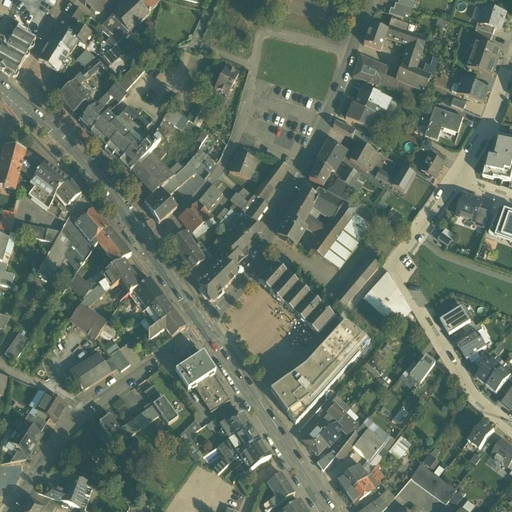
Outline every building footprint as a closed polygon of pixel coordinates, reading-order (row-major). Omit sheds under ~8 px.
[(0,0),(0,19),(2,20),(1,23),(0,22),(0,41),(3,43),(16,11),(10,5),(8,10),(4,9),(6,2),(4,0),(0,0)] [(77,0),(77,1),(97,17),(111,0),(77,0)] [(129,0),(111,17),(128,35),(149,15),(147,14),(134,0),(129,0)] [(156,5),(151,0),(134,0),(147,14),(156,5)] [(414,4),(403,0),(399,0),(397,6),(412,10),(414,4)] [(397,6),(395,5),(393,11),(390,10),(388,16),(402,20),(404,15),(410,17),(412,10),(397,6)] [(73,7),(67,17),(77,24),(83,14),(73,7)] [(506,14),(485,7),(480,24),(479,25),(495,30),(497,31),(499,24),(502,25),(506,14)] [(3,44),(8,47),(18,30),(27,35),(26,37),(35,43),(16,11),(3,43),(3,44)] [(111,17),(102,26),(109,33),(115,38),(121,42),(128,35),(111,17)] [(407,27),(391,21),(388,28),(405,34),(407,27)] [(495,30),(479,25),(480,24),(478,24),(476,31),(479,32),(493,36),(495,30)] [(386,33),(370,27),(363,46),(380,52),(385,39),(387,34),(386,33)] [(69,34),(59,28),(50,43),(59,49),(69,34)] [(69,34),(59,49),(68,55),(69,55),(77,43),(82,46),(89,36),(77,28),(72,36),(69,34)] [(405,34),(388,28),(386,33),(387,34),(385,39),(408,47),(409,47),(412,37),(405,34)] [(27,35),(18,30),(8,47),(3,44),(1,48),(2,48),(0,52),(0,69),(14,80),(35,43),(26,37),(27,35)] [(493,36),(479,32),(475,43),(477,43),(489,47),(493,36)] [(89,36),(82,46),(87,49),(93,39),(89,36)] [(424,41),(412,37),(409,47),(408,47),(407,51),(419,55),(424,41)] [(59,49),(50,43),(42,56),(39,62),(56,74),(68,55),(59,49)] [(489,47),(477,43),(467,69),(492,78),(501,52),(489,47)] [(113,50),(107,46),(97,55),(101,60),(108,54),(113,50)] [(123,56),(115,47),(113,50),(108,54),(116,62),(123,56)] [(419,55),(407,51),(402,66),(416,72),(421,56),(419,55)] [(95,62),(86,54),(83,54),(76,62),(85,70),(95,62)] [(101,60),(97,63),(102,69),(105,72),(116,62),(108,54),(101,60)] [(372,63),(360,58),(357,67),(368,71),(372,63)] [(97,63),(74,82),(74,84),(79,89),(85,83),(102,69),(97,63)] [(377,65),(372,63),(368,71),(374,74),(377,65)] [(136,65),(126,77),(133,84),(144,72),(136,65)] [(387,70),(377,65),(374,74),(384,78),(387,70)] [(416,72),(402,66),(395,83),(397,84),(413,90),(423,95),(430,78),(422,74),(416,72)] [(368,71),(357,67),(352,79),(364,83),(366,79),(368,71)] [(433,69),(425,67),(422,74),(430,78),(433,69)] [(239,75),(225,69),(221,77),(220,76),(219,77),(217,80),(218,81),(219,81),(214,90),(228,97),(230,92),(232,91),(231,90),(239,75)] [(374,74),(368,71),(366,79),(386,88),(386,90),(394,93),(395,90),(397,84),(395,83),(384,78),(374,74)] [(133,84),(126,77),(121,81),(128,89),(133,84)] [(128,89),(121,81),(116,86),(124,93),(128,89)] [(488,90),(463,81),(461,88),(460,88),(460,87),(455,86),(453,87),(451,92),(452,94),(458,96),(483,105),(488,90)] [(94,95),(85,83),(79,89),(89,100),(94,95)] [(79,89),(74,84),(58,97),(73,116),(79,111),(85,117),(95,107),(89,100),(79,89)] [(413,90),(397,84),(395,90),(410,98),(413,90)] [(124,93),(116,86),(108,94),(112,99),(119,105),(127,96),(124,93)] [(383,103),(361,92),(354,106),(365,111),(377,117),(383,103)] [(108,94),(95,107),(98,110),(101,106),(103,108),(112,99),(108,94)] [(466,105),(454,100),(451,107),(463,112),(466,105)] [(354,106),(352,105),(351,106),(346,119),(345,119),(345,120),(358,126),(365,111),(354,106)] [(85,117),(79,122),(91,134),(105,116),(98,110),(95,107),(85,117)] [(128,108),(115,123),(143,148),(145,146),(151,152),(156,147),(150,141),(145,136),(142,134),(134,126),(140,119),(128,108)] [(197,108),(189,122),(196,127),(205,112),(197,108)] [(188,122),(169,110),(163,121),(182,133),(188,122)] [(463,119),(435,110),(425,138),(437,142),(442,130),(458,135),(463,119)] [(377,117),(365,111),(358,126),(370,131),(377,117)] [(110,118),(107,115),(105,116),(91,134),(94,137),(107,150),(105,152),(130,174),(130,173),(132,172),(137,167),(151,152),(145,146),(143,148),(115,123),(110,118)] [(149,127),(140,119),(134,126),(142,134),(149,127)] [(355,133),(335,124),(333,130),(351,140),(355,133)] [(196,141),(201,145),(208,136),(202,132),(196,141)] [(154,136),(148,133),(145,136),(150,141),(153,137),(154,137),(154,136)] [(363,136),(355,133),(351,140),(359,144),(363,136)] [(382,141),(371,135),(368,140),(380,146),(382,141)] [(154,137),(153,137),(150,141),(156,147),(160,143),(154,137)] [(511,140),(508,140),(497,137),(493,158),(489,157),(483,182),(494,184),(495,181),(511,184),(511,181),(511,140)] [(335,149),(326,144),(321,153),(327,157),(325,160),(328,161),(335,149)] [(378,157),(359,144),(350,162),(367,174),(370,172),(381,156),(379,156),(378,157)] [(26,154),(5,148),(0,165),(0,187),(4,189),(6,190),(6,189),(15,192),(21,172),(21,170),(26,154)] [(441,155),(430,148),(426,154),(430,156),(431,156),(438,160),(441,155)] [(159,163),(166,154),(159,149),(153,159),(159,163)] [(345,155),(335,149),(328,161),(325,160),(327,157),(321,153),(316,163),(318,164),(331,172),(334,174),(337,167),(338,167),(345,155)] [(198,151),(196,155),(188,165),(194,171),(206,157),(198,151)] [(45,164),(26,154),(21,170),(35,177),(45,164)] [(256,162),(236,154),(229,174),(249,181),(256,162)] [(438,160),(431,156),(430,156),(421,172),(435,181),(445,164),(438,160)] [(70,183),(45,164),(35,177),(31,183),(36,187),(28,197),(48,212),(53,201),(56,195),(70,183)] [(278,164),(263,184),(272,191),(289,169),(278,164)] [(331,172),(318,164),(309,182),(322,189),(331,172)] [(172,180),(160,191),(167,199),(168,198),(196,173),(194,171),(188,165),(184,169),(172,180)] [(414,176),(402,169),(395,181),(391,187),(403,194),(414,176)] [(358,175),(349,170),(347,172),(345,176),(353,180),(352,181),(354,183),(358,175)] [(386,176),(379,172),(375,179),(383,183),(386,176)] [(345,176),(344,175),(342,177),(340,179),(341,180),(341,181),(348,187),(352,181),(353,180),(345,176)] [(395,181),(386,176),(383,183),(391,187),(395,181)] [(326,195),(317,191),(314,197),(318,200),(312,211),(325,219),(326,218),(327,219),(330,222),(342,208),(342,207),(349,198),(352,201),(356,193),(352,190),(348,187),(341,181),(338,179),(331,192),(327,193),(326,195)] [(70,183),(56,195),(67,208),(81,197),(70,183)] [(272,191),(263,184),(253,197),(262,204),(272,191)] [(222,195),(212,186),(201,200),(211,208),(222,195)] [(314,197),(304,190),(288,218),(301,228),(307,218),(312,211),(318,200),(314,197)] [(167,199),(160,191),(153,197),(144,205),(158,226),(176,210),(167,199)] [(243,191),(238,197),(239,198),(247,205),(252,199),(243,191)] [(67,208),(56,195),(53,201),(58,206),(56,208),(61,213),(57,219),(66,224),(81,197),(67,208)] [(253,197),(213,245),(222,255),(213,263),(217,268),(209,276),(199,286),(199,288),(206,296),(206,300),(209,304),(213,304),(217,301),(217,297),(236,278),(236,275),(232,271),(244,260),(242,258),(253,247),(253,242),(258,236),(259,231),(254,226),(267,207),(262,204),(253,197)] [(464,197),(457,217),(476,224),(480,210),(483,203),(464,197)] [(179,208),(171,199),(169,200),(168,198),(167,199),(176,210),(179,208)] [(239,198),(232,206),(240,213),(247,205),(239,198)] [(352,201),(349,198),(342,207),(356,217),(370,227),(371,225),(376,218),(352,201)] [(211,208),(201,200),(198,203),(206,214),(211,208)] [(206,214),(198,203),(179,219),(192,235),(211,220),(206,214)] [(356,217),(342,208),(330,222),(318,239),(333,250),(356,217)] [(490,213),(480,210),(476,224),(475,227),(485,230),(490,213)] [(511,243),(511,217),(505,215),(504,218),(499,216),(501,210),(498,210),(489,235),(511,243)] [(93,211),(74,227),(90,246),(90,245),(109,230),(93,211)] [(13,215),(3,213),(0,225),(0,232),(10,235),(11,235),(14,225),(11,224),(13,215)] [(356,217),(333,250),(324,262),(338,271),(370,227),(356,217)] [(301,228),(288,218),(287,219),(288,219),(286,223),(285,222),(277,237),(296,248),(305,231),(306,232),(306,231),(301,228)] [(321,227),(307,218),(301,228),(306,231),(317,238),(318,239),(330,222),(327,219),(321,227)] [(376,218),(371,225),(373,228),(375,230),(381,221),(376,218)] [(397,233),(381,221),(375,230),(391,241),(397,233)] [(30,228),(14,224),(14,225),(11,235),(28,239),(30,228)] [(90,246),(74,227),(70,236),(86,255),(89,258),(94,250),(90,245),(90,246)] [(46,231),(30,228),(28,239),(43,242),(46,231)] [(445,229),(437,241),(447,247),(454,236),(445,229)] [(131,257),(109,230),(98,245),(115,267),(123,262),(131,257)] [(10,235),(0,232),(0,233),(0,238),(8,241),(10,235)] [(194,248),(183,235),(170,243),(183,262),(198,253),(194,248)] [(0,238),(0,264),(7,267),(10,258),(4,256),(8,241),(0,238)] [(58,238),(45,261),(55,267),(68,244),(58,238)] [(318,239),(317,238),(310,253),(324,262),(333,250),(318,239)] [(205,252),(199,245),(194,248),(198,253),(200,255),(202,254),(205,252)] [(198,253),(183,262),(190,273),(200,267),(205,263),(207,261),(202,254),(200,255),(198,253)] [(207,261),(205,263),(200,267),(205,272),(213,263),(209,259),(207,261)] [(369,260),(355,276),(365,284),(379,268),(369,260)] [(55,267),(45,261),(37,275),(47,281),(55,267)] [(123,262),(115,267),(101,277),(103,280),(109,288),(111,290),(121,283),(132,275),(123,262)] [(213,263),(205,272),(209,276),(217,268),(213,263)] [(7,267),(0,264),(0,287),(10,290),(14,278),(5,275),(7,267)] [(333,320),(275,267),(259,284),(317,337),(333,320)] [(81,268),(76,276),(76,277),(79,280),(85,272),(81,268)] [(387,273),(362,301),(396,330),(411,312),(387,273)] [(132,275),(121,283),(125,289),(129,296),(140,288),(132,275)] [(355,276),(333,302),(343,311),(365,284),(355,276)] [(79,280),(76,277),(69,286),(83,301),(91,293),(89,290),(84,286),(79,280)] [(89,282),(84,286),(89,290),(103,280),(101,277),(91,284),(89,282)] [(97,323),(84,313),(105,294),(104,292),(109,288),(103,280),(89,290),(91,293),(83,301),(84,302),(69,323),(88,337),(97,323)] [(129,296),(128,297),(142,315),(149,310),(163,299),(150,281),(140,288),(129,296)] [(125,289),(115,299),(120,305),(128,297),(129,296),(125,289)] [(163,299),(149,310),(150,310),(160,324),(174,314),(163,299)] [(462,309),(440,323),(450,337),(471,324),(462,309)] [(160,324),(150,310),(141,316),(152,330),(160,324)] [(174,314),(160,324),(165,331),(171,340),(185,329),(174,314)] [(4,318),(3,318),(0,327),(0,330),(4,332),(10,320),(4,318)] [(152,330),(148,333),(148,343),(165,331),(160,324),(152,330)] [(369,344),(344,324),(305,368),(269,393),(286,416),(287,416),(295,426),(369,344)] [(464,335),(467,340),(478,334),(483,331),(480,326),(464,335)] [(467,340),(458,346),(467,361),(487,349),(478,334),(467,340)] [(19,336),(4,356),(15,363),(29,343),(19,336)] [(119,352),(109,358),(117,369),(121,373),(130,367),(119,352)] [(98,354),(69,373),(82,393),(111,374),(104,364),(98,354)] [(229,402),(211,376),(214,374),(202,356),(175,373),(187,391),(193,388),(211,415),(229,402)] [(486,358),(476,364),(479,369),(489,363),(486,358)] [(111,360),(104,364),(111,374),(117,369),(111,360)] [(418,367),(409,378),(420,386),(434,367),(425,360),(418,367)] [(492,361),(476,380),(487,389),(502,370),(492,361)] [(413,363),(402,377),(406,381),(409,378),(418,367),(413,363)] [(511,378),(502,370),(487,388),(497,396),(501,391),(509,381),(511,378)] [(384,392),(388,386),(378,379),(374,386),(384,392)] [(511,383),(509,381),(501,391),(506,395),(511,388),(511,383)] [(153,388),(144,394),(147,399),(156,392),(153,388)] [(46,395),(41,392),(41,393),(39,392),(29,408),(32,410),(29,415),(35,420),(39,414),(50,420),(57,425),(68,407),(53,399),(46,395)] [(156,392),(147,399),(151,404),(160,397),(156,392)] [(117,409),(124,404),(121,399),(114,404),(117,409)] [(178,420),(163,400),(153,407),(161,417),(168,427),(178,420)] [(345,417),(331,404),(324,412),(328,415),(338,424),(345,417)] [(153,407),(119,432),(126,442),(161,417),(153,407)] [(50,420),(39,414),(35,420),(33,424),(43,431),(50,420)] [(231,423),(226,415),(219,420),(218,419),(216,419),(220,427),(225,424),(227,426),(231,423)] [(328,415),(327,416),(322,421),(329,428),(338,424),(328,415)] [(231,423),(227,426),(235,438),(250,428),(242,416),(231,423)] [(119,432),(109,417),(99,424),(117,450),(127,443),(119,432)] [(356,427),(345,417),(338,424),(342,428),(341,429),(348,436),(356,427)] [(33,424),(26,420),(23,425),(39,436),(43,431),(33,424)] [(329,428),(322,421),(311,433),(318,440),(328,429),(329,428)] [(195,423),(177,440),(191,457),(198,453),(189,438),(200,431),(195,423)] [(495,432),(483,423),(468,443),(480,452),(486,444),(495,432)] [(23,425),(22,424),(15,434),(35,447),(42,437),(39,436),(23,425)] [(367,431),(362,426),(354,435),(360,440),(367,431)] [(235,438),(234,439),(243,452),(259,442),(250,428),(235,438)] [(328,429),(318,440),(326,447),(328,449),(339,439),(328,429)] [(384,445),(367,431),(360,440),(353,449),(370,463),(384,445)] [(311,433),(303,442),(310,449),(318,440),(311,433)] [(35,447),(15,434),(8,444),(15,448),(27,456),(29,456),(35,447)] [(337,457),(335,459),(341,464),(353,449),(360,440),(354,435),(337,457)] [(234,439),(221,448),(227,457),(224,461),(212,472),(218,476),(235,460),(239,455),(241,454),(243,452),(234,439)] [(326,447),(318,440),(310,449),(309,450),(316,457),(326,447)] [(400,440),(389,454),(396,460),(407,445),(400,440)] [(243,452),(241,454),(239,455),(250,472),(270,459),(259,442),(243,452)] [(503,467),(508,470),(511,465),(511,449),(502,442),(491,457),(495,461),(495,462),(503,468),(503,467)] [(486,444),(480,452),(478,454),(482,457),(490,447),(486,444)] [(27,456),(15,448),(13,451),(17,454),(10,465),(28,461),(27,456)] [(423,464),(433,471),(440,462),(435,459),(440,453),(434,448),(423,464)] [(332,453),(316,465),(322,473),(337,457),(332,453)] [(245,475),(250,472),(239,455),(235,460),(245,475)] [(378,456),(369,466),(374,470),(382,460),(378,456)] [(457,493),(421,466),(410,481),(446,507),(457,493)] [(367,479),(358,467),(337,481),(346,494),(367,479)] [(294,496),(281,475),(266,486),(274,498),(279,506),(294,496)] [(367,479),(346,494),(354,505),(379,488),(371,476),(367,479)] [(69,479),(64,493),(48,487),(44,497),(62,504),(68,506),(78,510),(83,497),(89,499),(92,492),(86,489),(88,484),(69,479)] [(274,498),(260,508),(263,511),(269,511),(279,506),(274,498)] [(378,500),(361,511),(383,511),(387,508),(378,500)] [(42,511),(44,510),(30,501),(22,511),(42,511)] [(304,511),(298,502),(284,511),(304,511)]
